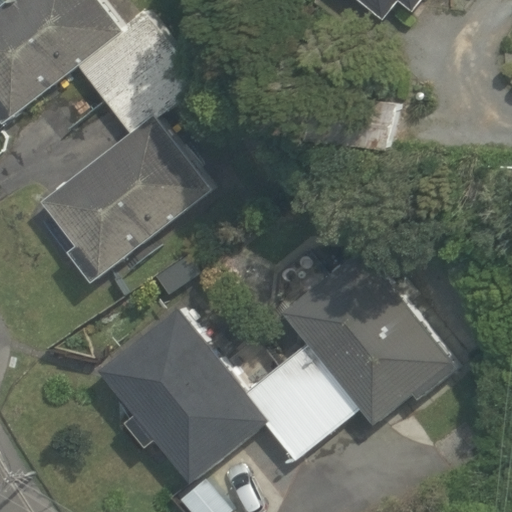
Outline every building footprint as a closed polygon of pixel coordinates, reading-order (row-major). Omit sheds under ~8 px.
[(84,64),(133,27),(131,25),(111,0),(10,0),(0,8),(0,106),(12,121),(84,64)] [(369,0),(389,16),(402,0),(407,0),(420,10),(428,0),(369,0)] [(84,64),(136,131),(162,112),(166,116),(209,83),(152,9),(131,25),(133,27),(84,64)] [(166,116),(162,112),(136,131),(51,197),(84,242),(76,247),(101,281),(222,187),(166,116)] [(369,246),(291,308),(315,338),(370,406),(381,421),(419,390),(425,397),(465,365),(369,246)] [(272,422),(276,418),(252,388),(187,305),(109,367),(144,410),(133,419),(153,444),(164,437),(197,481),(272,422)] [(370,406),(315,338),(252,388),(276,418),(272,422),(303,459),(370,406)] [(234,511),(239,508),(212,476),(186,497),(198,511),(234,511)]
